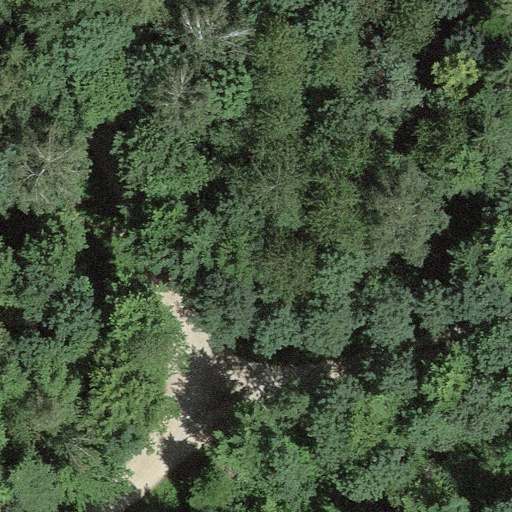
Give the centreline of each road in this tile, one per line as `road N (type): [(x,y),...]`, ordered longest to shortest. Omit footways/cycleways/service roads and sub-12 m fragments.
road 1 (track): [(71,511),(239,401),(189,328),(18,0)]
road 2 (track): [(239,401),(478,329),(511,328)]
